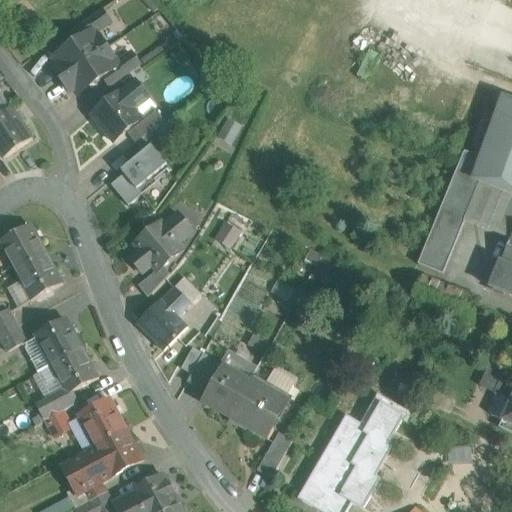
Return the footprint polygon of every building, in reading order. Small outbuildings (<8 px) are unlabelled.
[(102,11),(72,32),(79,42),(95,31),(97,34),(111,25),(102,11)] [(79,42),(54,60),(58,66),(56,71),(62,81),(107,49),(97,34),(95,31),(79,42)] [(107,49),(62,81),(69,90),(75,90),(79,96),(104,78),(120,68),(118,64),(107,49)] [(120,68),(104,78),(111,88),(141,68),(132,55),(118,64),(120,68)] [(121,93),(92,117),(114,144),(144,120),(136,111),(150,99),(138,85),(124,96),(121,93)] [(511,102),(504,100),(482,158),(474,182),(481,185),(466,223),(511,241),(502,264),(501,264),(491,289),(511,297),(511,102)] [(0,152),(4,159),(5,160),(33,141),(32,140),(23,126),(12,109),(0,117),(0,152)] [(158,113),(137,131),(144,139),(165,121),(158,113)] [(165,121),(144,139),(151,148),(152,147),(153,148),(174,132),(165,121)] [(151,148),(122,172),(125,176),(112,187),(129,207),(143,196),(138,190),(160,173),(145,155),(153,148),(152,147),(151,148)] [(465,154),(440,214),(465,224),(466,223),(481,185),(474,182),(482,158),(465,154)] [(440,214),(420,264),(419,264),(419,266),(444,276),(465,224),(440,214)] [(152,232),(135,246),(140,252),(130,260),(143,275),(152,267),(157,273),(157,274),(164,268),(185,251),(180,245),(194,233),(179,215),(163,228),(166,231),(157,238),(152,232)] [(214,239),(229,248),(240,231),(225,222),(214,239)] [(31,226),(0,243),(10,260),(11,259),(18,272),(47,256),(31,226)] [(388,282),(329,248),(327,259),(326,263),(367,286),(399,315),(407,294),(400,290),(388,282)] [(47,256),(18,272),(24,284),(23,285),(33,302),(63,286),(47,256)] [(157,273),(139,287),(148,299),(171,276),(164,268),(157,274),(157,273)] [(480,302),(432,282),(431,284),(425,281),(421,283),(415,297),(415,298),(423,302),(422,306),(430,310),(470,327),(480,302)] [(161,303),(138,326),(165,352),(188,329),(178,319),(192,305),(176,289),(162,303),(161,303)] [(415,297),(407,294),(399,315),(409,325),(412,322),(418,305),(422,306),(423,302),(415,298),(415,297)] [(418,305),(412,322),(423,327),(430,310),(422,306),(418,305)] [(17,327),(8,311),(0,315),(0,336),(0,337),(17,327)] [(67,320),(36,337),(37,339),(27,344),(25,350),(39,375),(54,366),(83,350),(67,320)] [(17,327),(0,337),(9,353),(26,344),(17,327)] [(272,346),(254,336),(248,346),(266,356),(272,346)] [(194,349),(182,370),(192,376),(204,355),(194,349)] [(83,350),(54,366),(60,378),(59,379),(67,394),(68,397),(73,395),(99,380),(83,350)] [(192,376),(188,384),(207,395),(222,370),(224,367),(204,355),(192,376)] [(491,365),(481,387),(495,394),(501,383),(502,383),(507,373),(491,365)] [(249,386),(222,370),(207,395),(202,404),(229,419),(249,386)] [(276,370),(265,389),(252,381),(249,386),(229,419),(229,420),(230,420),(231,420),(269,442),(275,432),(270,429),(297,382),(276,370)] [(511,388),(502,383),(501,383),(495,394),(501,396),(492,416),(504,422),(501,428),(511,434),(511,388)] [(67,394),(56,399),(55,396),(37,406),(46,422),(64,413),(78,405),(73,395),(68,397),(67,394)] [(111,401),(80,418),(89,435),(91,435),(97,447),(127,431),(111,401)] [(368,429),(347,417),(299,501),(318,511),(365,511),(364,511),(381,481),(377,478),(393,450),(388,447),(405,419),(382,405),(368,429)] [(64,413),(46,422),(55,439),(72,429),(64,413)] [(127,431),(97,447),(104,460),(103,460),(112,478),(112,479),(144,461),(127,431)] [(280,435),(258,472),(272,480),(293,443),(280,435)] [(97,447),(68,463),(81,487),(98,477),(102,483),(102,484),(112,478),(103,460),(104,460),(97,447)] [(471,447),(450,448),(451,465),(472,464),(471,447)] [(81,487),(67,494),(76,511),(108,494),(102,484),(102,483),(98,477),(81,487)] [(165,477),(134,493),(134,494),(114,505),(117,511),(114,511),(170,511),(181,507),(165,477)] [(108,494),(76,511),(114,511),(117,511),(114,505),(108,494)] [(38,511),(67,511),(73,509),(67,498),(38,511)]
